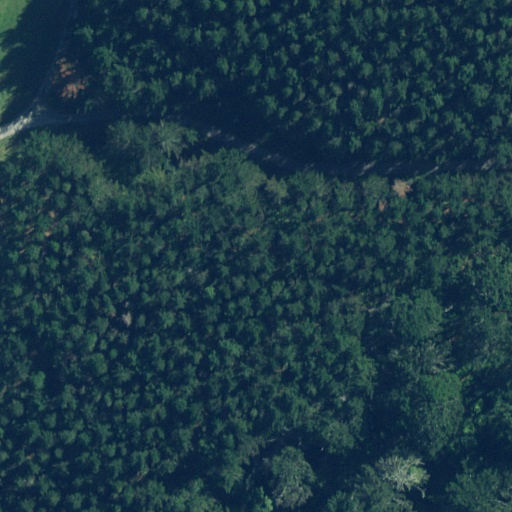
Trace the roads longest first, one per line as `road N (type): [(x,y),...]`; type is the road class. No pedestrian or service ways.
road 1 (track): [(511,165),(310,171),(184,125),(34,115)]
road 2 (track): [(81,0),(34,115)]
